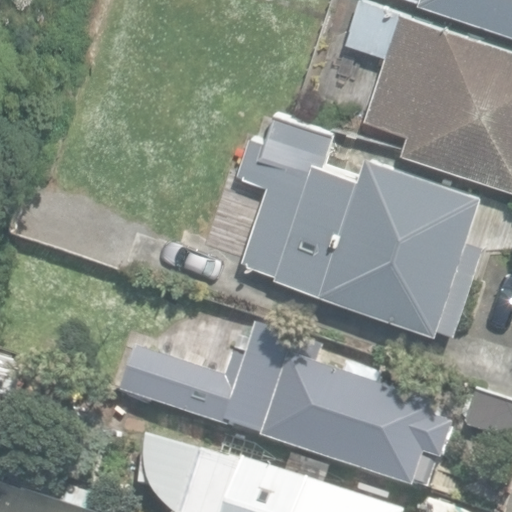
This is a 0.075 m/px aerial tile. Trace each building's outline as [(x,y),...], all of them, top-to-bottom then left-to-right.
[(120,0),(109,41),(157,54),(169,11),(129,0),(120,0)] [(511,44),(374,0),(364,0),(351,40),(389,53),(368,118),(413,133),(408,149),(511,183),(511,44)] [(511,0),(430,0),(511,27),(511,0)] [(327,160),(337,130),(279,110),(269,138),(254,133),(240,171),(272,182),(245,260),(443,329),(445,324),(460,329),(491,241),(474,235),(489,192),(371,150),(363,172),(327,160)] [(11,233),(125,271),(141,224),(27,186),(11,233)] [(140,346),(125,393),(233,428),(235,422),(270,433),(268,440),(421,489),(423,485),(435,489),(444,461),(450,463),(462,426),(444,420),(449,405),(387,385),(392,370),(356,358),(352,373),(319,362),(325,345),(261,325),(250,357),(238,353),(231,375),(140,346)] [(0,408),(4,410),(7,401),(15,404),(25,370),(16,368),(18,360),(0,354),(0,408)] [(469,426),(511,439),(511,400),(480,390),(469,426)] [(181,511),(415,511),(416,511),(246,457),(148,428),(146,455),(150,476),(166,499),(181,511)] [(54,511),(99,511),(72,503),(70,510),(56,505),(54,511)]
